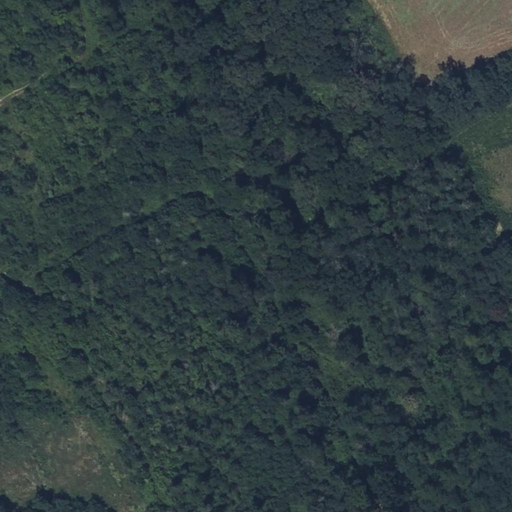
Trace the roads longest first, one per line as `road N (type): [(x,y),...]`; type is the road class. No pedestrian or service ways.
road 1 (track): [(273,300),(217,201),(190,192),(19,285)]
road 2 (track): [(158,511),(152,469),(59,332),(0,269)]
road 3 (track): [(0,104),(37,82),(56,58),(82,49),(79,0)]
